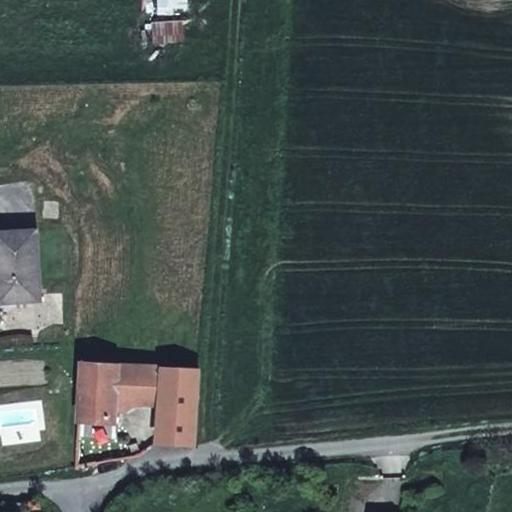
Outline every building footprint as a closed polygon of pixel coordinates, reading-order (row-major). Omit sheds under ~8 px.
[(0,301),(41,299),(38,229),(0,231),(0,262),(1,276),(0,275),(0,301)] [(117,401),(119,365),(84,363),(80,420),(116,422),(117,401)] [(161,403),(164,367),(119,365),(117,401),(161,403)] [(195,445),(199,370),(164,367),(161,403),(159,441),(195,445)] [(42,511),(41,503),(36,500),(21,502),(22,511),(42,511)]
